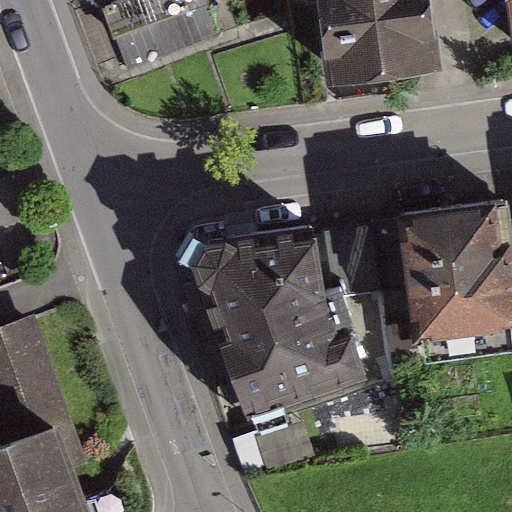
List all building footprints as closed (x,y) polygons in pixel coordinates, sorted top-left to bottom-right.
[(88,0),(126,84),(225,41),(206,0),(88,0)] [(442,62),(432,0),(319,0),(332,79),(442,62)] [(511,318),(511,225),(508,200),(393,219),(412,335),(511,318)] [(334,296),(322,223),(224,237),(207,232),(187,239),(178,253),(176,270),(182,277),(190,289),(250,435),(367,390),(334,296)] [(78,437),(33,315),(0,327),(0,419),(8,441),(53,425),(59,444),(78,437)] [(83,511),(59,444),(53,425),(8,441),(0,443),(0,511),(83,511)]
